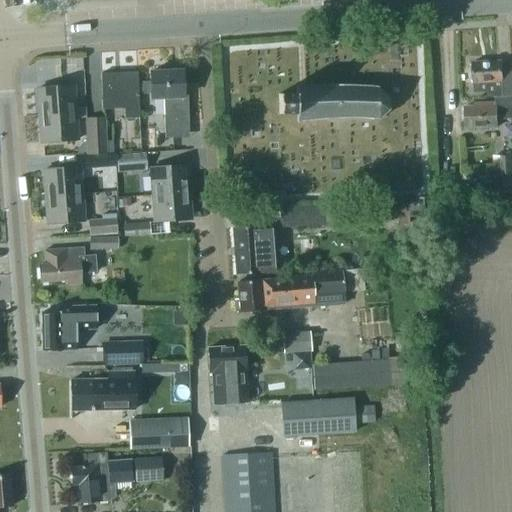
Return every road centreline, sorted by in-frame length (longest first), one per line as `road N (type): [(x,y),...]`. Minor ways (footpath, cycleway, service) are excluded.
road 1 (tertiary): [(0,39),(511,1)]
road 2 (unclassified): [(37,511),(0,59)]
